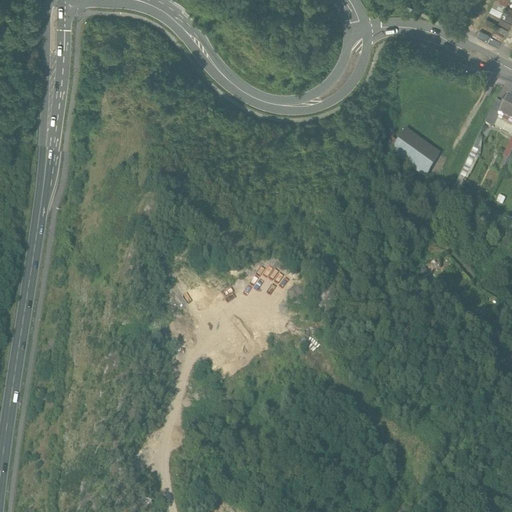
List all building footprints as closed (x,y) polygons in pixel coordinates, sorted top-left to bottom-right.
[(505,7),(495,2),(493,6),(502,11),(505,7)] [(471,12),(462,8),(460,12),(468,17),(471,12)] [(501,13),(492,8),(490,12),(499,17),(501,13)] [(467,18),(459,13),(456,18),(465,23),(467,18)] [(511,19),(511,17),(503,13),(501,18),(510,23),(511,19)] [(497,18),(489,14),(487,18),(495,23),(497,18)] [(464,24),(456,19),(453,24),(462,29),(464,24)] [(510,24),(500,19),(498,24),(507,29),(510,24)] [(495,25),(486,20),(484,24),(493,29),(495,25)] [(506,31),(497,25),(494,30),(504,35),(506,31)] [(491,30),(483,26),(481,30),(489,35),(491,30)] [(489,37),(480,32),(477,38),(486,42),(489,37)] [(503,37),(494,32),(492,36),(501,41),(503,37)] [(501,42),(491,37),(488,43),(498,48),(501,42)] [(511,100),(507,97),(504,103),(498,113),(499,114),(511,121),(511,100)] [(495,98),(484,118),(493,123),(499,114),(498,113),(504,103),(495,98)] [(437,147),(404,126),(390,146),(423,168),(437,147)] [(511,143),(503,160),(510,164),(511,160),(511,143)]
